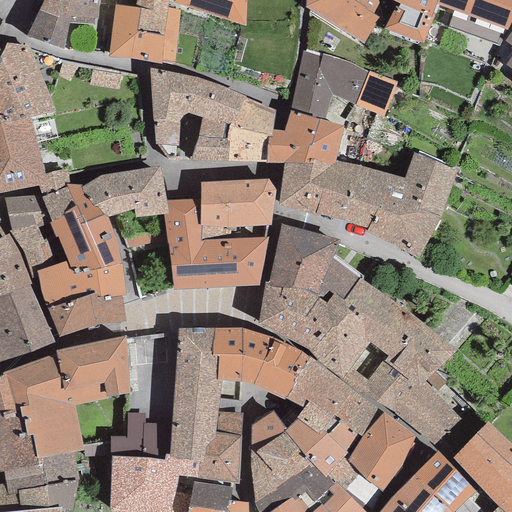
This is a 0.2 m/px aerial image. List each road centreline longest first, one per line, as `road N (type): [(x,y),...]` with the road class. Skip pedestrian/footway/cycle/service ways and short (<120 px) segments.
road 1 (residential): [(5,36),(71,56),(201,73),(285,105)]
road 2 (residential): [(0,371),(129,329),(247,323)]
road 3 (residential): [(276,213),(503,307)]
road 4 (residential): [(245,329),(239,458),(247,511)]
road 5 (residential): [(151,162),(275,173),(276,213)]
road 6 (residential): [(151,162),(0,196)]
